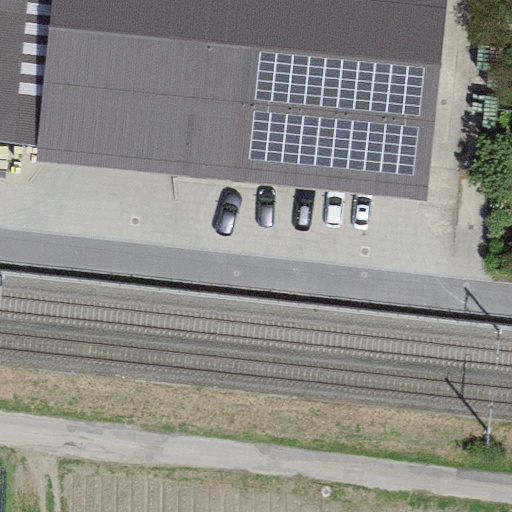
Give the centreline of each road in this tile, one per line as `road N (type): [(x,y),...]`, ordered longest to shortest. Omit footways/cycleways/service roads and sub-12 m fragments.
road 1 (unclassified): [(0,438),(511,497)]
road 2 (unclassified): [(0,249),(511,303)]
